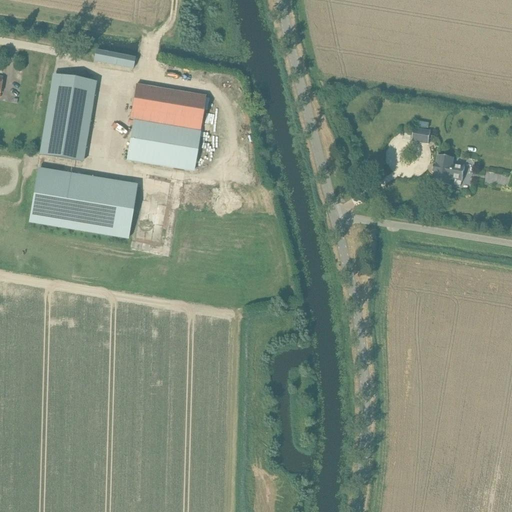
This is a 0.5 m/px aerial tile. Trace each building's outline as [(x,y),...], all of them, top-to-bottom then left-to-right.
[(96,51),(94,63),(133,70),(135,59),(96,51)] [(53,76),(40,153),(40,156),(82,162),(95,82),(53,76)] [(127,161),(193,172),(206,97),(135,85),(129,121),(133,122),(127,161)] [(5,102),(17,104),(17,100),(13,99),(14,95),(6,94),(5,102)] [(412,142),(428,145),(430,132),(414,129),(412,142)] [(437,156),(436,166),(434,166),(433,173),(435,173),(433,183),(449,186),(450,179),(462,181),(465,167),(452,165),(454,159),(437,156)] [(37,172),(29,222),(128,239),(136,188),(37,172)]
